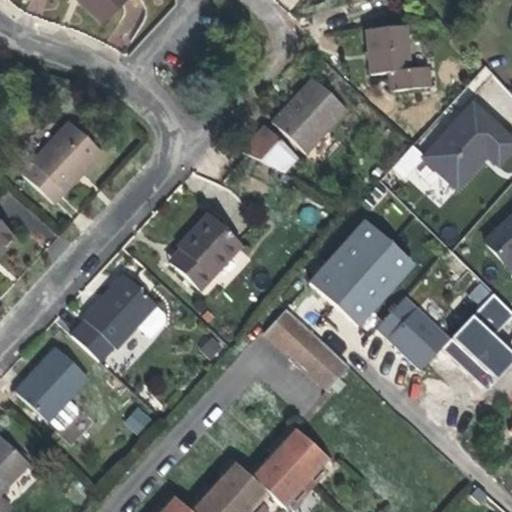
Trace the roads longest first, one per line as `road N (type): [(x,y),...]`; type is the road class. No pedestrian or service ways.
road 1 (residential): [(180,149),(156,188),(0,349)]
road 2 (residential): [(180,149),(206,144),(285,53),(282,29),(256,0)]
road 3 (residential): [(0,28),(131,79)]
